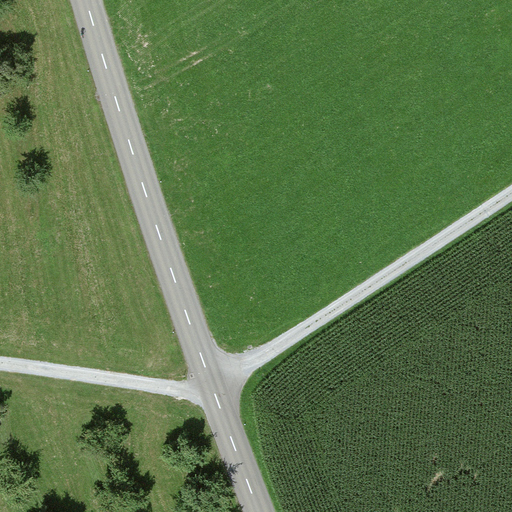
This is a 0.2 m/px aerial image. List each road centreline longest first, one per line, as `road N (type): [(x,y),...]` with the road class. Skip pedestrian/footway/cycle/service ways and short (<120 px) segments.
road 1 (track): [(0,362),(214,390),(511,192)]
road 2 (tertiary): [(85,0),(261,511)]
